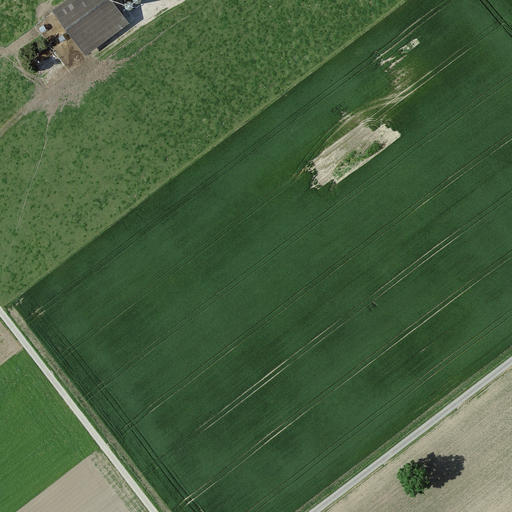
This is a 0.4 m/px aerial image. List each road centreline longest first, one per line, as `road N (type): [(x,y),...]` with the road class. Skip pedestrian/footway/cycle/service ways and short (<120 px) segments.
road 1 (track): [(154,511),(0,308)]
road 2 (unclassified): [(511,360),(314,511)]
